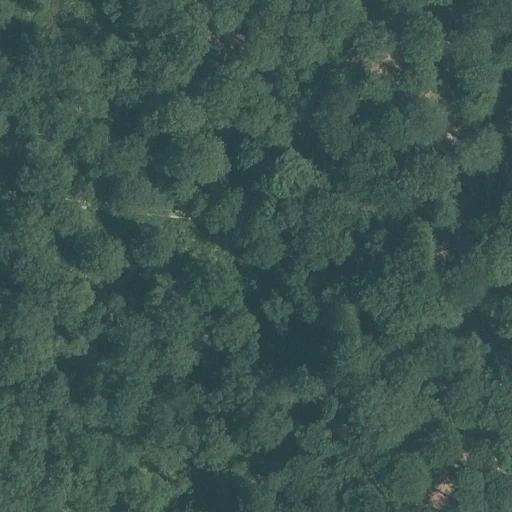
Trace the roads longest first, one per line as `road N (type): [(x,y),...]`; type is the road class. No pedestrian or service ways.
road 1 (track): [(398,511),(375,405),(396,311),(484,152),(485,118),(449,0)]
road 2 (track): [(442,226),(0,184)]
